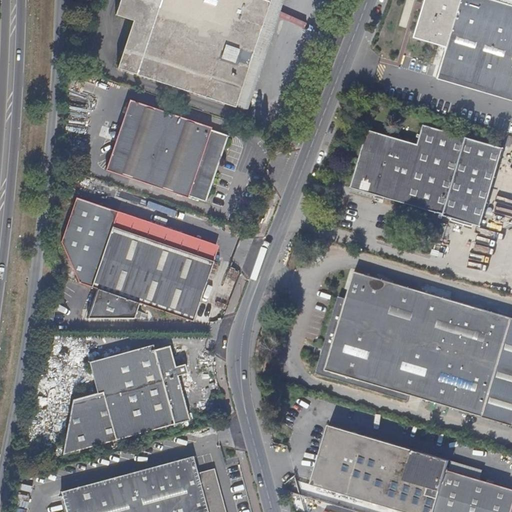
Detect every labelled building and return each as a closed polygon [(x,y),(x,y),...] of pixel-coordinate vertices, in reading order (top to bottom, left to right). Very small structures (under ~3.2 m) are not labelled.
[(236,110),(273,0),(122,0),(116,17),(134,23),(119,70),(236,110)] [(511,100),(511,5),(493,0),(426,0),(415,38),(448,48),(438,79),(511,100)] [(206,204),(229,138),(211,132),(212,130),(129,104),(105,174),(188,201),(189,198),(206,204)] [(482,227),(504,149),(426,125),(419,144),(372,129),(354,187),(364,191),(445,215),(445,217),(482,227)] [(112,229),(117,216),(74,203),(60,242),(78,280),(93,287),(98,289),(88,320),(134,320),(132,305),(194,322),(214,262),(112,229)] [(218,250),(117,216),(112,229),(214,262),(218,250)] [(482,421),(511,319),(511,316),(358,269),(327,374),(482,421)] [(190,420),(178,377),(186,374),(183,365),(175,368),(169,347),(97,366),(105,398),(117,440),(190,420)] [(117,440),(105,398),(80,405),(64,450),(62,455),(117,440)] [(433,511),(446,473),(448,464),(330,427),(312,487),(345,497),(370,505),(393,511),(433,511)] [(226,511),(215,469),(198,473),(194,457),(62,493),(67,511),(226,511)] [(511,511),(511,493),(446,473),(433,511),(511,511)] [(368,510),(370,505),(345,497),(344,502),(368,510)]
